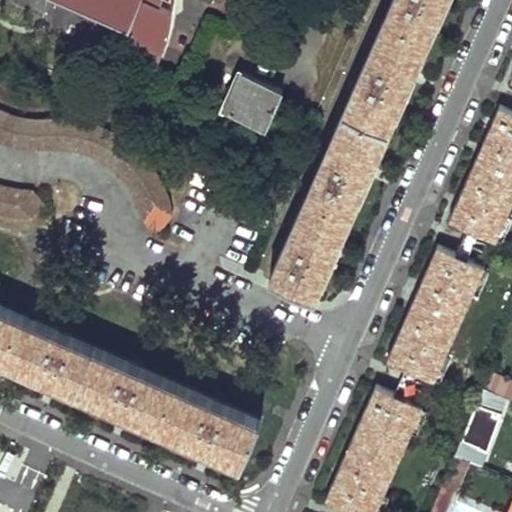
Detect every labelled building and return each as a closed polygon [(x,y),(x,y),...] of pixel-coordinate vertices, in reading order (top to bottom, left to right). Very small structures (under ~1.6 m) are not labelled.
[(122,42),(158,57),(163,46),(169,30),(172,19),(173,5),(172,0),(54,0),(126,31),(122,42)] [(389,0),(268,274),(313,293),(320,277),(323,279),(341,238),(338,236),(356,194),(360,196),(378,154),(375,152),(393,111),(396,113),(415,71),(411,69),(435,17),(437,18),(445,0),(389,0)] [(232,118),(262,132),(281,89),(237,69),(220,108),(234,114),(232,118)] [(511,107),(500,102),(450,215),(467,223),(479,228),(501,238),(511,214),(506,211),(511,197),(511,107)] [(142,221),(160,230),(171,215),(163,183),(143,155),(115,132),(82,120),(49,116),(21,115),(0,105),(0,141),(14,147),(45,147),(76,150),(100,160),(119,175),(134,198),(142,221)] [(30,218),(45,202),(33,188),(9,185),(0,182),(0,213),(3,215),(30,218)] [(479,228),(467,223),(455,250),(467,255),(479,228)] [(438,242),(388,355),(405,362),(417,368),(439,378),(450,352),(444,350),(473,287),(479,290),(490,265),(467,255),(455,250),(438,242)] [(0,354),(15,361),(34,318),(0,303),(0,354)] [(240,461),(259,417),(34,318),(15,361),(240,461)] [(417,368),(405,362),(393,389),(405,394),(417,368)] [(511,384),(490,374),(483,389),(511,401),(511,399),(511,384)] [(376,381),(325,494),(343,502),(355,508),(365,511),(379,511),(388,492),(382,490),(410,427),(416,430),(428,405),(405,394),(393,389),(376,381)] [(473,401),(463,448),(489,454),(499,407),(473,401)] [(353,511),(355,508),(343,502),(339,511),(353,511)]
